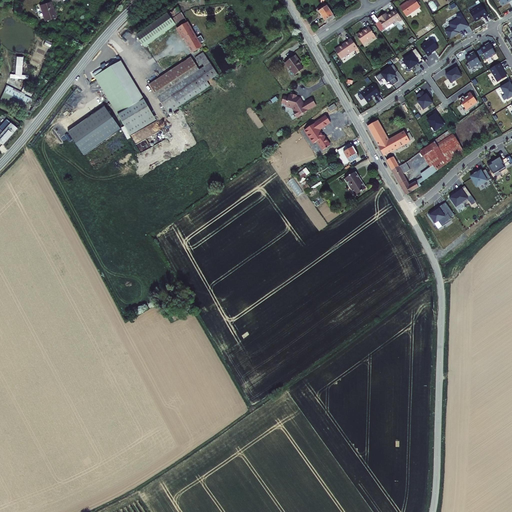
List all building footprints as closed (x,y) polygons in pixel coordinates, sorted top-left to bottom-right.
[(326,0),(318,7),(327,18),(335,12),(326,0)] [(421,4),(421,2),(418,0),(407,0),(401,5),(407,13),(421,4)] [(46,1),(36,4),(42,20),(52,16),(46,1)] [(474,11),(479,20),(487,15),(488,16),(492,14),(486,4),(474,11)] [(396,7),(388,13),(386,14),(385,12),(379,16),(380,19),(376,22),(382,29),(398,18),(399,19),(402,17),(396,7)] [(176,8),(167,14),(174,25),(183,19),(176,8)] [(455,26),(449,29),(454,37),(463,31),(463,30),(468,26),(469,27),(473,25),(465,11),(460,14),(462,17),(453,22),(455,26)] [(143,46),(174,25),(167,14),(136,36),(143,46)] [(185,22),(175,29),(181,39),(184,38),(193,52),(201,47),(199,43),(203,40),(200,35),(195,38),(185,22)] [(364,43),(373,36),(376,34),(370,25),(363,31),(362,30),(357,33),(364,43)] [(343,45),(336,50),(341,57),(358,45),(352,37),(342,44),(343,45)] [(422,46),(429,56),(433,53),(432,52),(435,50),(436,50),(440,47),(434,38),(429,41),(428,41),(425,44),(422,46)] [(488,52),(486,53),(489,59),(500,52),(493,41),(489,43),(490,45),(485,48),(488,52)] [(413,52),(404,59),(408,64),(407,65),(407,69),(411,70),(411,68),(413,69),(414,64),(413,64),(417,61),(419,64),(425,60),(416,47),(411,50),(413,52)] [(472,62),(470,63),(473,68),(484,62),(477,50),(473,53),(474,54),(469,57),(472,62)] [(4,72),(4,76),(21,77),(22,74),(15,73),(17,54),(11,54),(9,73),(4,72)] [(196,63),(208,80),(218,73),(206,56),(196,63)] [(295,56),(285,64),(289,70),(290,69),(296,76),(303,70),(298,63),(300,62),(295,56)] [(192,57),(150,85),(170,113),(211,85),(208,80),(196,63),(192,57)] [(508,65),(505,61),(496,67),(504,80),(511,74),(511,72),(507,65),(508,65)] [(156,118),(117,63),(94,80),(131,135),(156,118)] [(382,71),(377,75),(380,80),(385,76),(388,80),(390,79),(393,84),(399,80),(395,75),(397,74),(395,72),(399,69),(394,63),(388,67),(388,68),(383,72),(382,71)] [(449,79),(448,80),(451,86),(462,80),(455,68),(451,70),(452,72),(447,74),(449,79)] [(375,83),(359,94),(362,99),(366,97),(369,101),(374,98),(374,97),(376,96),(382,92),(375,83)] [(27,96),(0,84),(0,102),(19,112),(27,96)] [(423,88),(417,94),(420,97),(418,99),(425,107),(434,99),(427,91),(426,92),(423,88)] [(463,99),(461,96),(457,100),(461,105),(459,106),(463,111),(472,104),(472,105),(476,102),(469,93),(465,96),(466,97),(463,99)] [(304,113),(308,110),(307,109),(309,107),(310,108),(316,104),(313,98),(306,102),(304,104),(300,98),(296,97),(296,95),(291,94),(291,95),(289,95),(288,97),(284,96),(282,102),(287,103),(286,106),(291,107),(292,107),(295,111),(294,112),(297,117),(304,113)] [(104,107),(68,135),(86,157),(121,129),(104,107)] [(437,112),(427,119),(432,127),(431,128),(434,133),(446,123),(440,113),(438,114),(437,112)] [(331,123),(325,115),(303,130),(313,144),(317,142),(323,150),(330,145),(321,130),(331,123)] [(0,147),(0,148),(15,131),(3,121),(0,124),(0,147)] [(380,121),(371,127),(387,156),(417,136),(411,126),(392,139),(380,121)] [(448,153),(440,139),(425,151),(430,160),(432,164),(448,153)] [(357,144),(344,151),(346,156),(349,154),(355,163),(365,158),(357,144)] [(430,160),(425,151),(421,153),(427,162),(430,160)] [(396,156),(390,160),(395,170),(402,166),(396,156)] [(497,160),(491,163),(498,174),(503,170),(504,171),(510,168),(509,167),(511,165),(511,159),(511,157),(506,160),(504,156),(497,160)] [(428,179),(441,169),(438,163),(424,173),(428,179)] [(410,171),(406,164),(402,166),(395,170),(409,194),(425,185),(424,182),(422,180),(413,185),(406,173),(410,171)] [(478,174),(475,176),(481,186),(495,178),(490,169),(486,171),(485,169),(482,172),(481,170),(478,173),(478,174)] [(308,171),(300,177),(308,188),(310,186),(311,188),(314,186),(308,178),(308,171)] [(359,172),(348,178),(358,195),(369,189),(359,172)] [(455,193),(449,197),(456,206),(462,202),(463,204),(468,200),(472,205),(476,202),(465,187),(461,190),(461,189),(457,192),(458,192),(455,194),(455,193)] [(454,214),(446,202),(428,214),(435,223),(438,221),(442,226),(452,219),(450,217),(454,214)]
